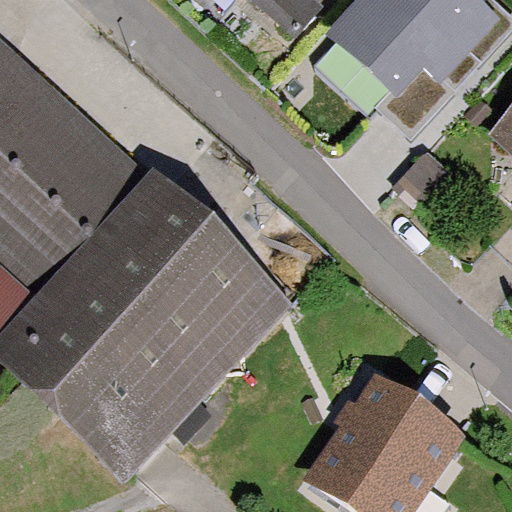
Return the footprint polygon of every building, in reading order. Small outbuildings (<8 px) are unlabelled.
[(243,0),(282,35),(310,4),(306,0),(243,0)] [(498,27),(467,0),(379,0),(338,47),(402,103),(427,74),(444,88),(498,27)] [(0,376),(129,495),(293,318),(154,190),(0,47),(0,376)] [(511,122),(494,141),(511,158),(511,122)] [(400,511),(446,446),(372,395),(304,493),(331,511),(400,511)]
